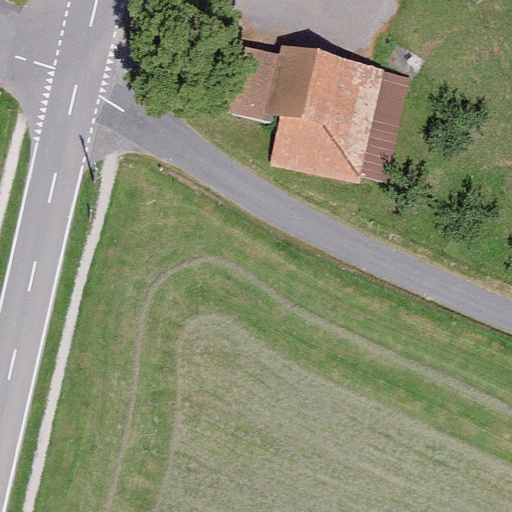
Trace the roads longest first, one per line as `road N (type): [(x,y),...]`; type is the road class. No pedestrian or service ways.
road 1 (unclassified): [(511,323),(250,200),(74,84)]
road 2 (secondary): [(0,408),(74,84)]
